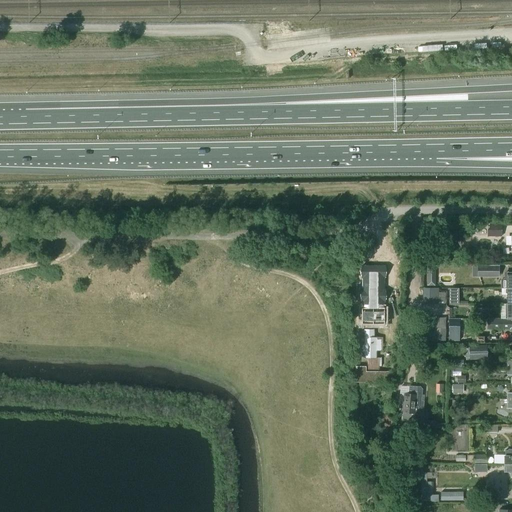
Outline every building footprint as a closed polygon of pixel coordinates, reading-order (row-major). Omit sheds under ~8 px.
[(383,267),(362,267),(362,346),(362,352),(364,352),(384,352),(383,267)] [(498,267),(478,267),(478,276),(498,276),(498,267)] [(439,304),(439,289),(423,289),(423,304),(439,304)] [(511,319),(507,320),(507,319),(487,319),(487,329),(508,329),(508,328),(511,328),(511,319)] [(449,326),(449,339),(458,339),(458,330),(460,330),(460,327),(460,320),(449,320),(449,326)] [(486,347),(469,348),(470,360),(487,359),(486,347)] [(465,383),(465,376),(461,376),(461,369),(453,369),(453,376),(457,376),(457,383),(465,383)] [(464,394),(464,385),(453,385),(450,385),(450,393),(453,393),(453,394),(464,394)] [(402,414),(401,420),(414,421),(415,415),(420,415),(423,415),(424,401),(421,401),(422,389),(420,387),(410,386),(409,386),(409,394),(403,394),(402,414)] [(428,449),(429,441),(417,440),(415,447),(428,449)] [(487,464),(487,455),(473,456),(467,456),(467,463),(474,463),(474,464),(487,464)] [(475,474),(487,474),(487,465),(474,465),(475,474)] [(441,493),(441,501),(463,501),(463,493),(441,493)]
